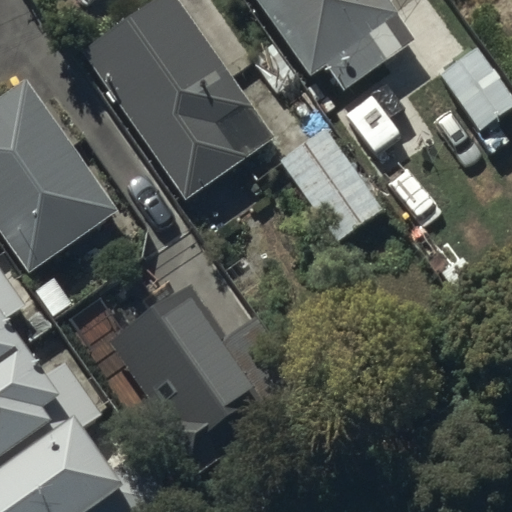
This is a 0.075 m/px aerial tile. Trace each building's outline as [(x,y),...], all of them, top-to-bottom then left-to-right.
[(179,0),(138,0),(75,45),(181,195),(272,131),(179,0)] [(394,5),(390,0),(253,0),(304,70),(321,58),(343,89),(389,55),(367,25),(394,5)] [(511,97),(474,43),(436,69),(477,127),(511,102),(511,97)] [(0,232),(24,267),(112,206),(23,77),(0,92),(0,232)] [(381,207),(322,122),(270,158),(328,243),(381,207)] [(0,470),(0,511),(178,511),(143,460),(115,479),(86,437),(105,424),(69,371),(50,384),(8,324),(27,311),(0,271),(0,460),(41,431),(46,438),(0,470)] [(181,279),(104,336),(160,413),(142,426),(181,479),(277,409),(181,279)]
